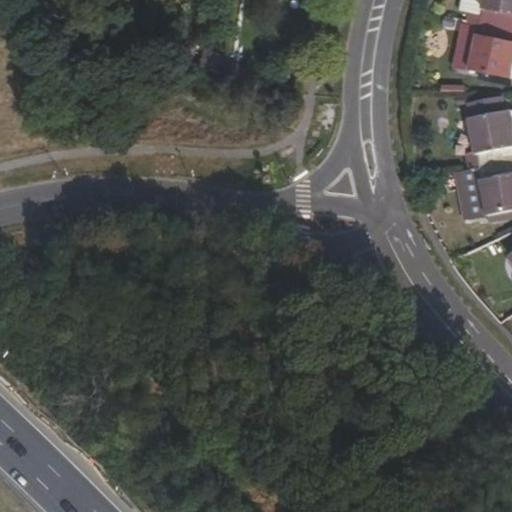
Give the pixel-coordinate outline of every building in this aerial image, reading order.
[(482,10),(484,0),(462,0),(460,12),(467,14),(469,7),(482,10)] [(511,0),(484,0),(482,10),(469,7),(467,14),(466,20),(511,29),(511,0)] [(511,29),(466,20),(464,33),(477,35),(469,70),(511,78),(511,29)] [(469,70),(477,35),(464,33),(457,68),(469,70)] [(230,57),(206,47),(199,64),(227,82),(230,57)] [(470,120),(511,110),(511,106),(510,96),(466,104),(470,120)] [(466,157),(468,170),(511,162),(511,110),(470,120),(476,155),(466,157)] [(488,216),(511,211),(511,162),(468,170),(471,183),(481,181),(488,216)]
